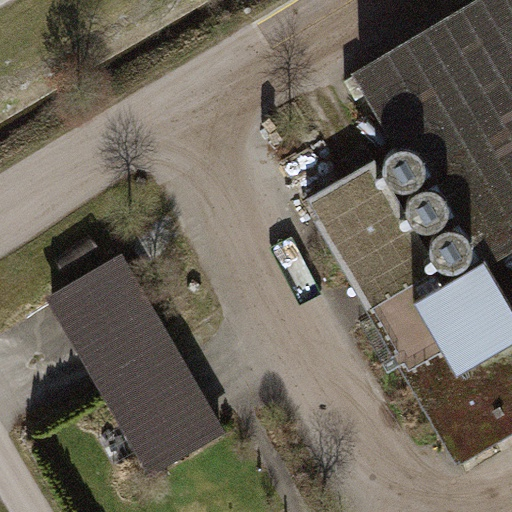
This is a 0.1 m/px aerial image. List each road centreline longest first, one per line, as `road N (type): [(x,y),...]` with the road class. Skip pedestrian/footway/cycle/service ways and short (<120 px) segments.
road 1 (unknown): [(160,96),(370,507),(407,510),(511,491)]
road 2 (track): [(0,194),(318,0)]
